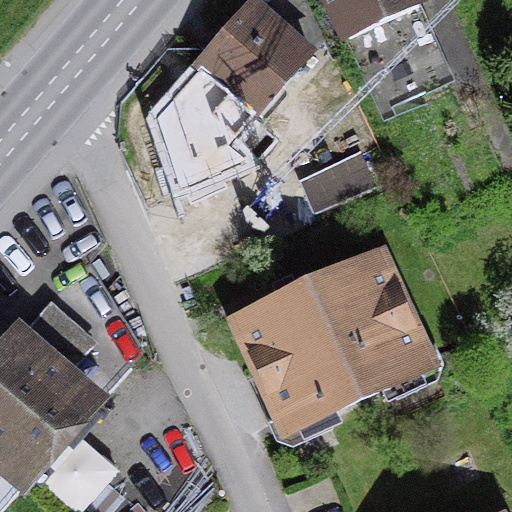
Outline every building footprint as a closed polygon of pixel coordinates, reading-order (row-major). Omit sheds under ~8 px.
[(330,0),(383,112),(447,83),(411,0),(330,0)] [(199,72),(256,122),(314,57),(252,3),(195,68),(199,72)] [(256,122),(199,72),(156,122),(178,192),(183,193),(248,165),(230,150),(256,122)] [(381,259),(235,325),(283,429),(324,410),(327,415),(389,386),(387,382),(427,363),(381,259)] [(0,511),(1,511),(139,354),(87,260),(0,360),(0,511)]
